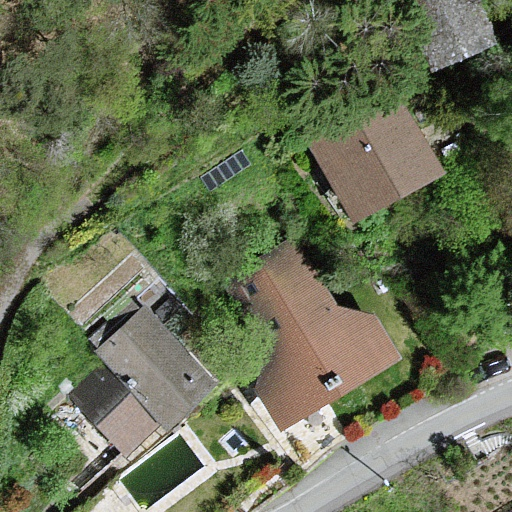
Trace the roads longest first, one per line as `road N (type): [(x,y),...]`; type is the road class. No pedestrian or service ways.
road 1 (unclassified): [(511,395),(428,434),(300,511)]
road 2 (residential): [(0,311),(61,197)]
